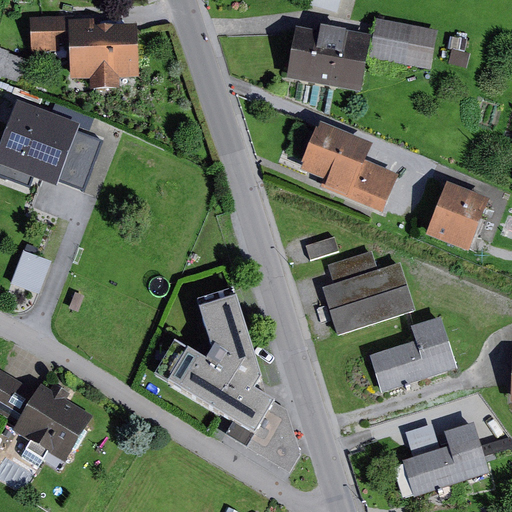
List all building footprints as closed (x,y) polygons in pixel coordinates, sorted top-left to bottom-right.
[(81,18),(37,19),(38,54),(78,53),(78,82),(99,81),(99,91),(127,91),(127,80),(148,80),(147,27),(104,28),(104,21),(81,22),(81,18)] [(330,34),(305,29),(295,82),(371,97),(378,60),(439,72),(446,33),(381,20),(378,37),(331,28),(330,34)] [(0,77),(7,80),(8,78),(33,85),(39,63),(16,57),(17,54),(0,47),(0,77)] [(90,128),(21,104),(1,163),(69,187),(71,183),(90,128)] [(314,167),(311,174),(336,184),(333,191),(392,215),(407,178),(376,165),(383,147),(330,126),(328,132),(325,130),(311,166),(314,167)] [(112,138),(90,128),(71,183),(80,187),(91,191),(112,138)] [(499,202),(457,185),(437,238),(479,254),(499,202)] [(313,248),(317,261),(345,252),(341,239),(313,248)] [(40,296),(52,261),(24,252),(12,286),(40,296)] [(335,267),(342,286),(330,290),(346,339),(425,313),(409,265),(385,273),(379,253),(335,267)] [(272,401),(237,291),(202,302),(218,351),(212,362),(181,344),(159,376),(239,423),(230,435),(295,474),(306,456),(292,412),(272,401)] [(426,343),(378,358),(389,396),(468,372),(451,318),(421,327),(426,343)] [(0,391),(0,411),(25,426),(44,394),(7,372),(0,391)] [(46,469),(55,454),(75,466),(103,420),(74,403),(78,397),(61,387),(58,392),(48,386),(44,394),(25,426),(21,433),(38,443),(29,459),(46,469)] [(457,448),(410,462),(421,500),(499,476),(483,426),(453,435),(457,448)] [(412,495),(403,467),(395,469),(404,498),(412,495)]
